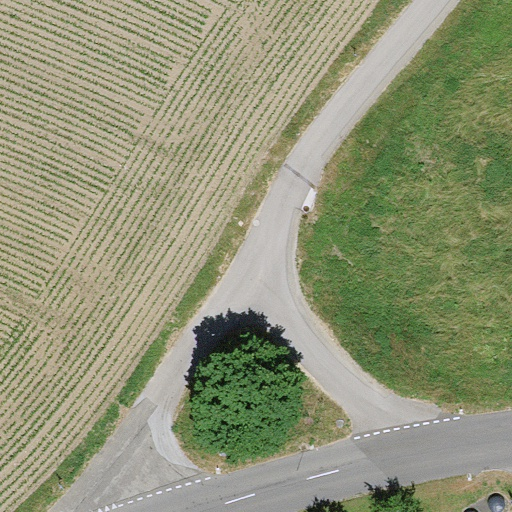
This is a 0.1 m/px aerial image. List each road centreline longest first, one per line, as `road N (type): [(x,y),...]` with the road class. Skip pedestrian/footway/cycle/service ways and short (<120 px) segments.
road 1 (track): [(268,227),(145,426),(140,511)]
road 2 (tertiary): [(511,438),(269,487),(201,511)]
road 3 (track): [(416,454),(291,329),(268,227)]
road 4 (track): [(268,227),(434,0)]
